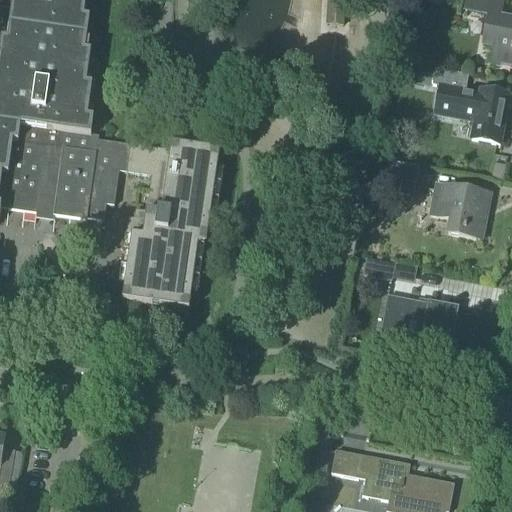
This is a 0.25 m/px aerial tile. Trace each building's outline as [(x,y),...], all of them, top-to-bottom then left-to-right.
[(0,10),(0,27),(9,29),(4,61),(0,60),(0,215),(1,211),(37,216),(38,214),(54,216),(53,218),(103,225),(105,209),(113,210),(118,175),(151,180),(147,216),(136,215),(133,230),(131,229),(129,241),(132,242),(122,305),(188,315),(198,250),(196,249),(198,236),(208,237),(219,156),(171,149),(170,155),(97,145),(98,141),(91,140),(91,139),(85,138),(89,106),(83,105),(88,72),(82,72),(87,39),(81,38),(86,5),(80,5),(80,0),(13,0),(11,12),(0,10)] [(327,0),(326,26),(345,28),(347,0),(327,0)] [(488,19),(485,33),(483,49),(493,51),(490,67),(511,71),(511,22),(499,20),(502,3),(483,0),(467,0),(464,15),(488,19)] [(431,89),(431,88),(433,77),(434,72),(416,69),(413,85),(431,89)] [(465,94),(468,79),(434,72),(433,77),(431,88),(439,90),(434,118),(474,125),(471,143),(499,148),(499,147),(498,147),(507,100),(508,100),(508,99),(480,94),(480,97),(465,94)] [(316,167),(310,156),(300,160),(306,172),(316,167)] [(385,197),(412,202),(418,170),(391,165),(385,197)] [(488,211),(490,198),(443,189),(443,190),(435,188),(429,219),(450,223),(447,238),(481,244),(486,219),(484,219),(486,210),(488,211)] [(364,279),(391,283),(394,268),(366,263),(364,279)] [(380,338),(421,346),(421,348),(451,354),(451,353),(449,352),(457,313),(459,313),(459,312),(429,306),(429,309),(387,301),(380,338)] [(440,359),(429,357),(427,369),(438,371),(440,359)] [(0,492),(8,494),(15,455),(3,453),(5,441),(0,440),(0,492)] [(449,511),(450,509),(449,509),(453,489),(423,483),(422,485),(407,482),(409,469),(378,463),(362,460),(338,455),(335,455),(334,459),(331,478),(364,484),(361,501),(401,508),(400,511),(449,511)]
